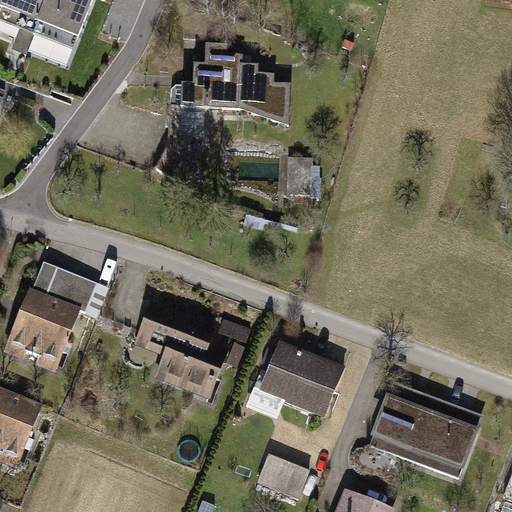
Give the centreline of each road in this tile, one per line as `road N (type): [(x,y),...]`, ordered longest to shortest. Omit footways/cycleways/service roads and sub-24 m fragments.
road 1 (residential): [(511,371),(11,211)]
road 2 (residential): [(167,0),(121,82),(11,211)]
